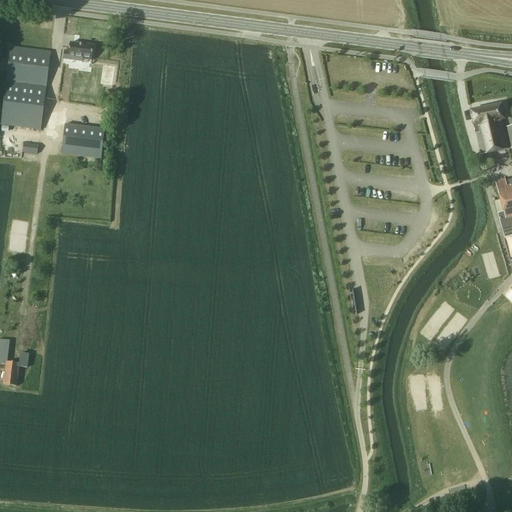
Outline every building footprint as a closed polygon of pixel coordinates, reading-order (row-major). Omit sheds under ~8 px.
[(82,62),(83,59),(92,60),(94,46),(71,43),(69,51),(65,50),(64,59),(82,62)] [(11,47),(1,125),(42,131),(51,52),(11,47)] [(509,150),(502,120),(505,120),(502,105),(470,111),(473,126),(480,156),(509,150)] [(66,125),(65,125),(61,155),(101,159),(105,130),(90,128),(89,127),(66,125)] [(39,145),(24,143),(22,153),(37,155),(39,145)] [(511,236),(511,177),(495,183),(504,212),(497,214),(504,239),(511,236)] [(0,364),(6,365),(3,385),(17,387),(20,367),(28,368),(30,354),(20,353),(19,364),(7,363),(10,341),(0,339),(0,364)]
